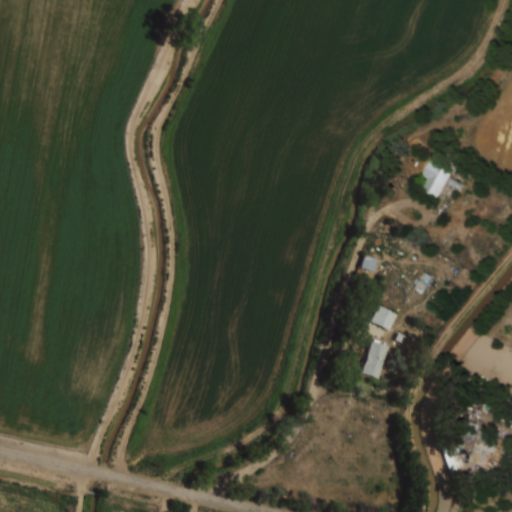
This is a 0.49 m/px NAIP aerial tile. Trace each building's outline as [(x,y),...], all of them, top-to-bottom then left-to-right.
[(441,157),(459,167),(455,175),(452,173),(438,197),(424,189),(430,179),(423,174),(432,159),(438,163),(441,157)] [(359,266),(370,270),(374,259),(363,255),(359,266)] [(396,313),(377,304),(368,320),(387,330),(396,313)] [(368,342),(386,348),(376,380),(358,374),(368,342)] [(465,421),(479,426),(478,430),(493,435),(494,432),(500,434),(494,455),(489,454),(486,466),(467,461),(470,452),(448,445),(453,423),(464,426),(465,421)] [(440,446),(451,479),(455,479),(456,468),(459,467),(456,458),(452,460),(446,444),(440,446)]
